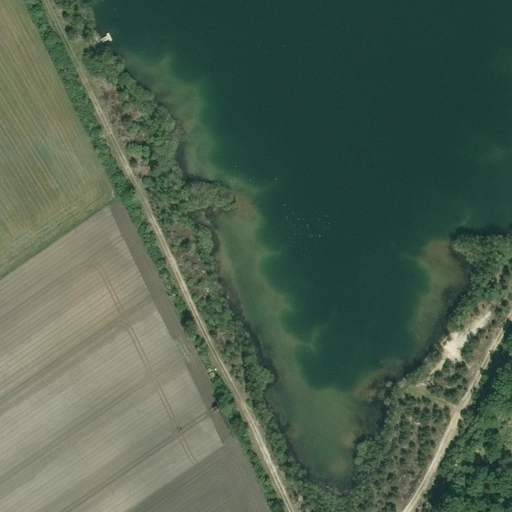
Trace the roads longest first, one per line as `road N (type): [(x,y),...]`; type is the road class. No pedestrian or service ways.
road 1 (track): [(292,511),(51,0)]
road 2 (track): [(511,310),(404,511)]
